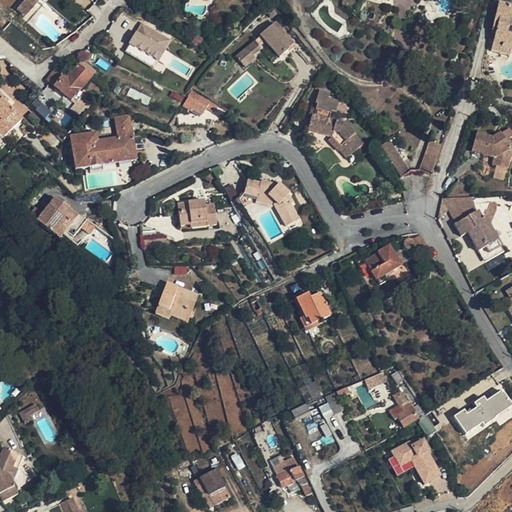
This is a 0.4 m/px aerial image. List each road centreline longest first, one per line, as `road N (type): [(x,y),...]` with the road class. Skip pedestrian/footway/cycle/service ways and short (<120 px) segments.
road 1 (residential): [(127,206),(144,189),(220,152),(268,142),(291,150),(330,220),(426,221)]
road 2 (residential): [(511,367),(426,221)]
road 3 (residential): [(426,221),(467,89)]
road 4 (unknown): [(0,42),(36,62),(82,32),(108,0)]
